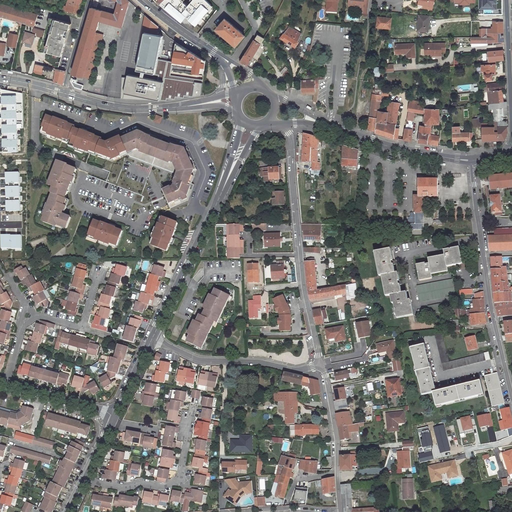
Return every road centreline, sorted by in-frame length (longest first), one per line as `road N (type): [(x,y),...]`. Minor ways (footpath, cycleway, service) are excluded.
road 1 (unclassified): [(281,123),(292,144),(303,282),(321,364)]
road 2 (tertiary): [(230,172),(152,338)]
road 3 (residential): [(192,405),(181,470),(170,485),(121,488),(84,479)]
road 4 (residential): [(471,159),(494,320)]
road 5 (residential): [(507,0),(511,153)]
road 6 (tertiary): [(329,126),(395,148),(471,159)]
road 7 (residential): [(62,93),(131,109),(191,105)]
